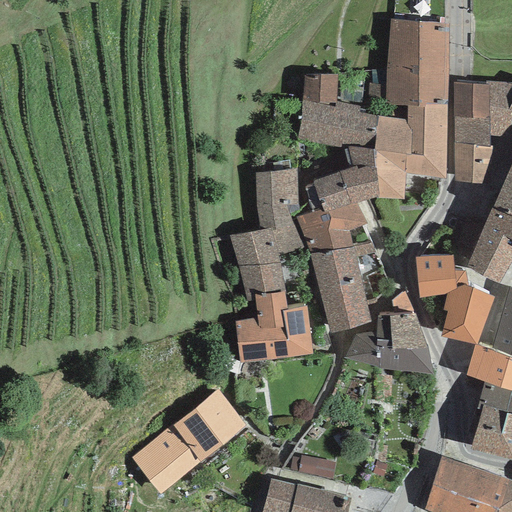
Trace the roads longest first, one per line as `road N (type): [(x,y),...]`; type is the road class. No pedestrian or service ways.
road 1 (residential): [(445,368),(405,262),(447,188),(454,0)]
road 2 (residential): [(445,368),(404,511)]
road 3 (residential): [(511,463),(458,444),(445,368)]
